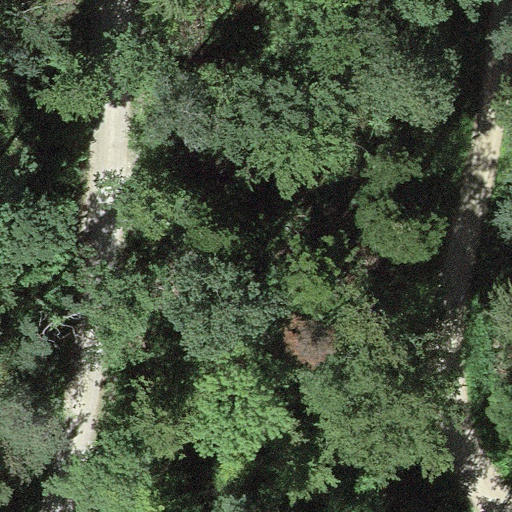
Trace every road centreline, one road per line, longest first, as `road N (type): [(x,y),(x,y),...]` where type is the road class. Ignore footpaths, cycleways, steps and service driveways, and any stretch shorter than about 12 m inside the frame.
road 1 (track): [(503,511),(463,476),(433,410),(477,0)]
road 2 (track): [(46,511),(83,355),(108,0)]
